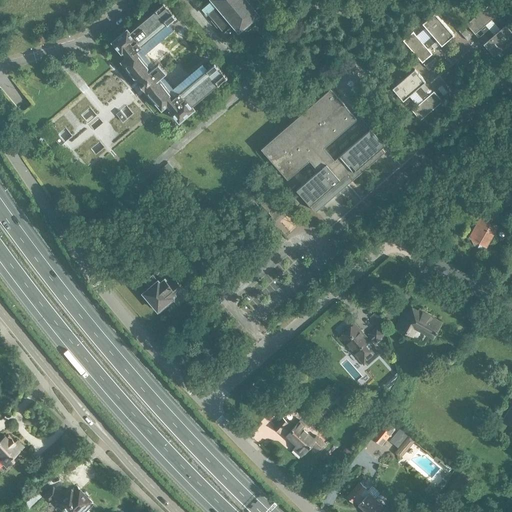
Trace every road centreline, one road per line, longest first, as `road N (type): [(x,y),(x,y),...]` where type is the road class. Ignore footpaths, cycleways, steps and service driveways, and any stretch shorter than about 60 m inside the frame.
road 1 (motorway): [(265,511),(138,380),(0,203)]
road 2 (unclassified): [(208,406),(84,264),(0,133)]
road 3 (motorway): [(0,255),(151,440),(223,511)]
road 4 (primary): [(178,511),(0,311)]
road 5 (unknown): [(511,70),(317,242)]
road 6 (residential): [(208,406),(396,235)]
road 7 (residential): [(396,235),(511,137)]
road 8 (residential): [(312,511),(208,406)]
road 9 (residential): [(511,303),(396,235)]
